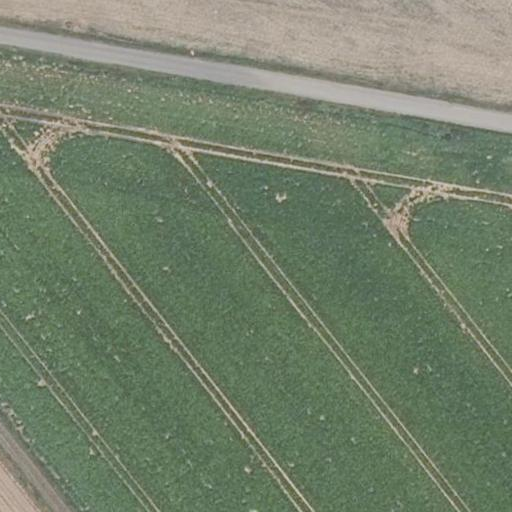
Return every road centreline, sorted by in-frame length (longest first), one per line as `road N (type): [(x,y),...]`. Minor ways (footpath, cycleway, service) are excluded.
road 1 (unclassified): [(511,113),(0,28)]
road 2 (track): [(0,410),(79,511)]
